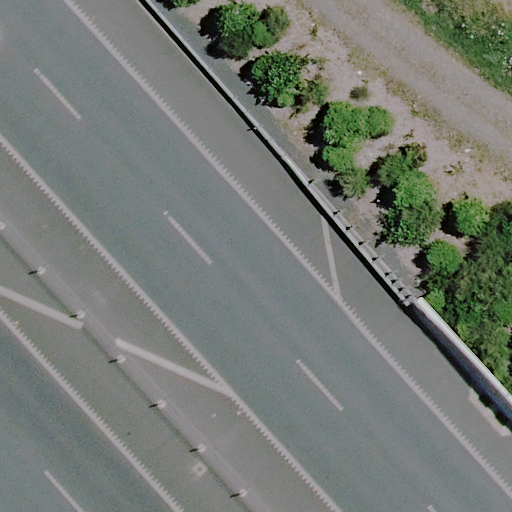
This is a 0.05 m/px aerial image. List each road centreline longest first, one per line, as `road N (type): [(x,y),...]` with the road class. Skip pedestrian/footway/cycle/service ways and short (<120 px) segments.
road 1 (motorway): [(0,16),(453,511)]
road 2 (track): [(511,134),(354,0)]
road 3 (motorway): [(81,511),(0,421)]
